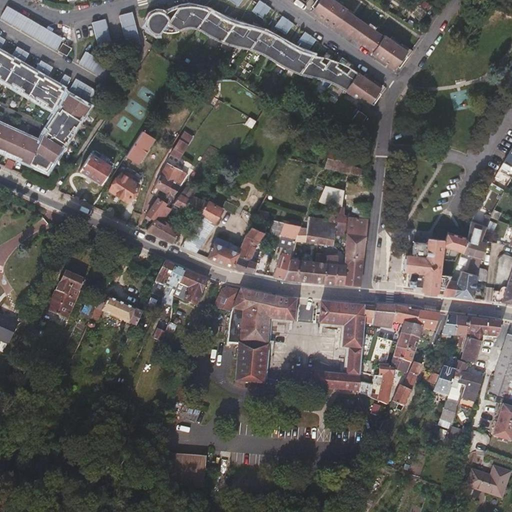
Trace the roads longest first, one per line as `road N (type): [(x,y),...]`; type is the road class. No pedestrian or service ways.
road 1 (tertiary): [(367,295),(229,276),(0,177)]
road 2 (residential): [(367,295),(386,120),(399,85)]
road 3 (residential): [(276,0),(399,85)]
road 4 (tertiary): [(511,314),(367,295)]
road 5 (residential): [(19,0),(61,19),(143,0)]
